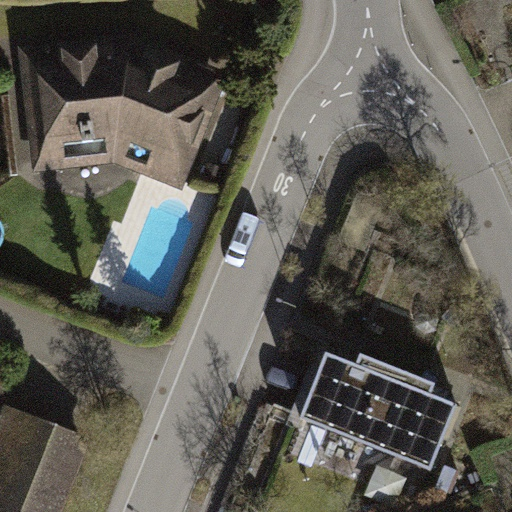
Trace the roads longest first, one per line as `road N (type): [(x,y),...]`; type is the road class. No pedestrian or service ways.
road 1 (residential): [(160,511),(314,118),(343,89),(386,68)]
road 2 (residential): [(386,68),(439,128),(508,277)]
